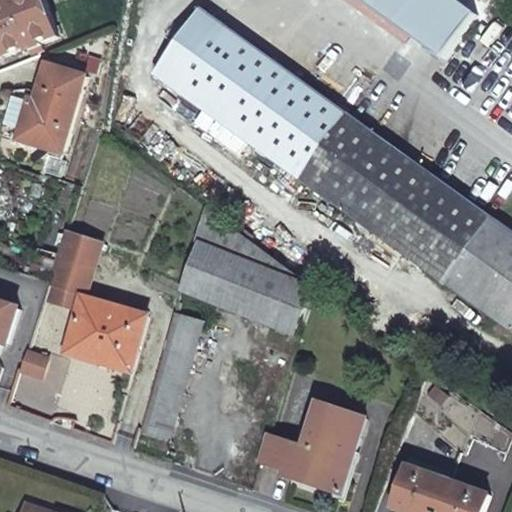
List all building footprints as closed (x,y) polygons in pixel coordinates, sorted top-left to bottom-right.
[(61,37),(47,0),(0,0),(0,43),(5,58),(31,48),(32,50),(39,48),(41,53),(47,50),(44,43),(61,37)] [(459,0),(365,0),(451,61),(483,17),(459,0)] [(511,225),(204,4),(157,70),(223,118),(511,327),(511,225)] [(32,99),(20,140),(66,154),(90,77),(51,65),(39,101),(32,99)] [(299,336),(313,286),(208,206),(198,239),(203,241),(183,289),(299,336)] [(69,234),(53,283),(82,292),(88,294),(104,245),(69,234)] [(53,283),(47,301),(76,311),(82,292),(53,283)] [(157,319),(90,296),(72,352),(138,374),(157,319)] [(0,359),(5,344),(12,346),(23,310),(0,302),(0,359)] [(175,314),(140,434),(171,444),(207,324),(175,314)] [(50,359),(30,353),(25,370),(44,376),(50,359)] [(301,434),(273,424),(263,458),(285,465),(284,471),(341,489),(365,415),(314,398),(301,434)] [(482,511),(489,493),(405,464),(391,508),(404,511),(416,511),(417,509),(426,511),(482,511)]
